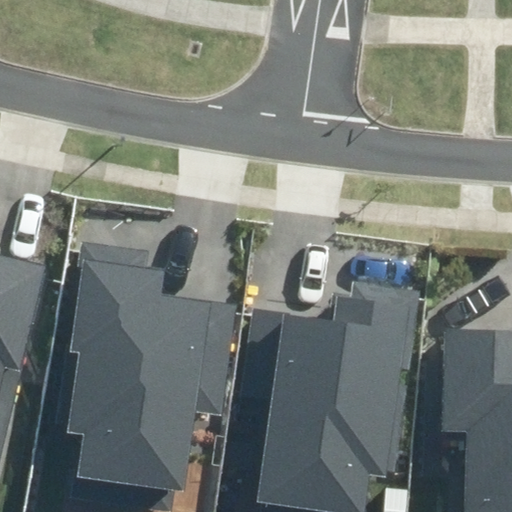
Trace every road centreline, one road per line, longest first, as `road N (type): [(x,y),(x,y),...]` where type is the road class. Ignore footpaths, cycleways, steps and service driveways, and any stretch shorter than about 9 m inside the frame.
road 1 (tertiary): [(302,139),(0,79)]
road 2 (tertiary): [(511,160),(302,139)]
road 3 (tertiary): [(326,0),(302,139)]
